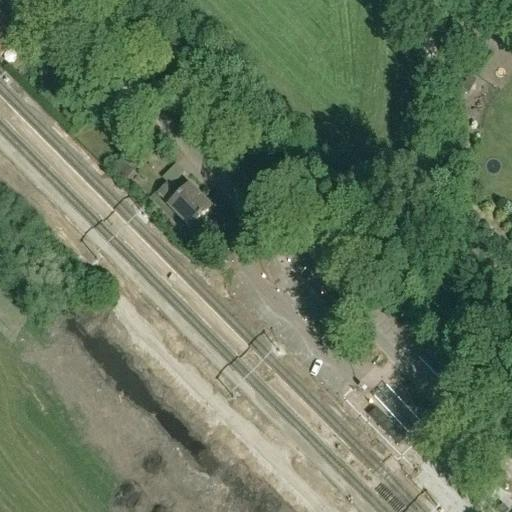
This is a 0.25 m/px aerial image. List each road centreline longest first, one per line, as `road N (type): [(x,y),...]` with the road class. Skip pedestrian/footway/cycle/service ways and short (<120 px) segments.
road 1 (unclassified): [(292,252),(35,0)]
road 2 (track): [(436,0),(430,243),(446,264),(511,303)]
road 3 (residential): [(292,252),(269,286),(319,348),(340,358),(394,355)]
road 4 (unclassified): [(511,472),(394,355)]
road 5 (unclassified): [(394,355),(292,252)]
